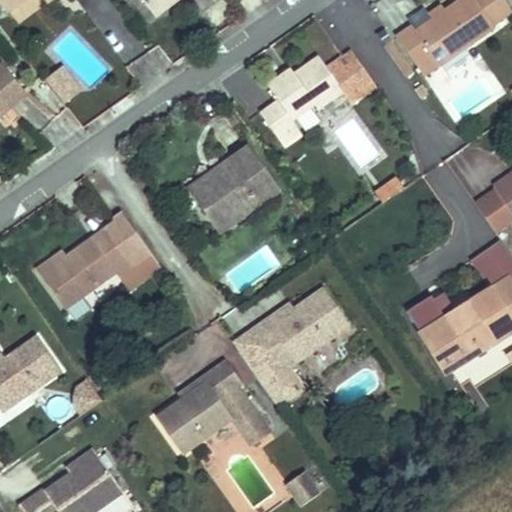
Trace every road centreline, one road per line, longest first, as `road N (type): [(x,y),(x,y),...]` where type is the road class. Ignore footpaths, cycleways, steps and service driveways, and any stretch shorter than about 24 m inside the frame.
road 1 (residential): [(0,216),(303,0)]
road 2 (unknown): [(95,147),(214,321)]
road 3 (unknown): [(330,0),(438,172)]
